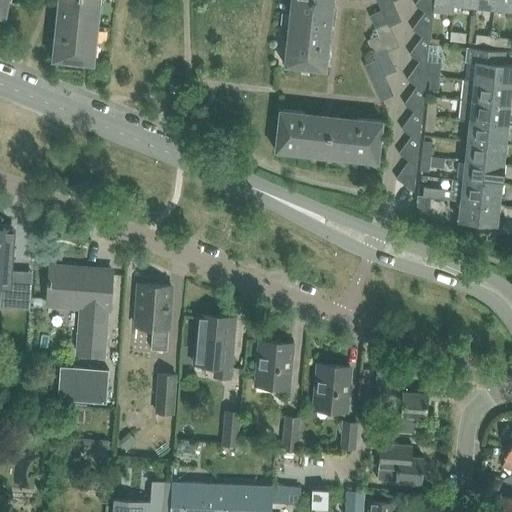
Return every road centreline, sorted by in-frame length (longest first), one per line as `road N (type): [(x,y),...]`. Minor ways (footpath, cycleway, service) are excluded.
road 1 (tertiary): [(511,321),(478,286),(0,87)]
road 2 (residential): [(343,317),(0,179)]
road 3 (residential): [(458,511),(469,426),(488,402),(511,395)]
